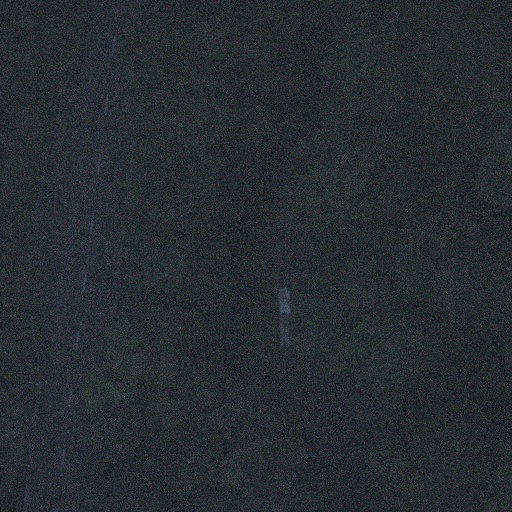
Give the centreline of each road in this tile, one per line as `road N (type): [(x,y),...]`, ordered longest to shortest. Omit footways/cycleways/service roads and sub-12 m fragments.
road 1 (track): [(322,0),(312,244),(361,511)]
road 2 (unclassified): [(119,0),(55,511)]
